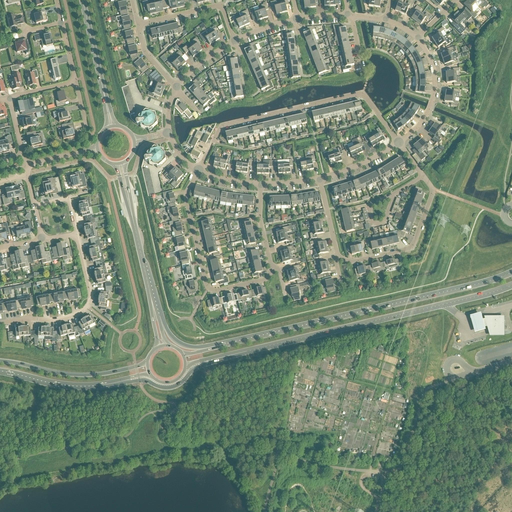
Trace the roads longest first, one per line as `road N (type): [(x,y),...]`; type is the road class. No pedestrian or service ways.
road 1 (primary): [(511,272),(232,342)]
road 2 (primary): [(246,351),(511,285)]
road 3 (residential): [(398,142),(362,93),(221,126),(198,171)]
road 4 (residential): [(198,171),(186,200),(208,288),(263,280),(271,267)]
road 5 (residential): [(0,323),(58,320),(87,306),(76,235)]
road 6 (primary): [(99,385),(143,380),(169,388),(198,366),(246,351)]
road 7 (residential): [(338,256),(353,262),(411,248),(432,193),(422,176)]
road 8 (primary): [(147,361),(81,375),(0,361)]
road 9 (track): [(511,398),(438,418),(423,437),(414,473)]
road 10 (residential): [(234,42),(219,6),(137,24)]
road 11 (residential): [(398,142),(425,117),(433,96),(433,68),(417,38)]
